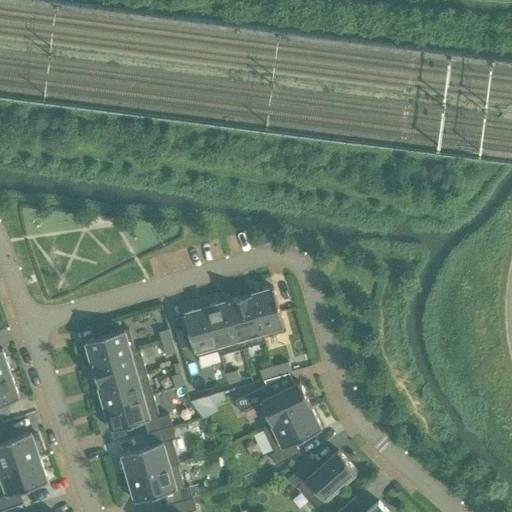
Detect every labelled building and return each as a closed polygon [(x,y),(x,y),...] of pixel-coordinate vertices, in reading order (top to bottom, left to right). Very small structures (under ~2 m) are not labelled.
[(251,293),(250,293),(262,333),(285,326),(273,287),(251,293)] [(250,293),(228,300),(240,339),(262,333),(250,293)] [(227,300),(206,306),(218,345),(240,339),(228,300),(227,300)] [(218,345),(206,306),(184,313),(188,329),(192,341),(195,352),(218,345)] [(91,363),(91,364),(131,352),(124,329),(85,341),(92,363),(91,363)] [(176,333),(179,344),(192,341),(188,329),(176,333)] [(158,336),(161,344),(172,341),(170,333),(158,336)] [(172,341),(161,344),(163,352),(174,348),(172,341)] [(242,348),(224,350),(226,366),(243,364),(242,348)] [(0,377),(11,373),(2,349),(0,349),(0,377)] [(91,364),(98,386),(137,374),(131,352),(91,364)] [(278,362),(271,365),(274,376),(282,374),(278,362)] [(274,376),(271,365),(263,367),(266,378),(274,376)] [(233,369),(225,372),(229,383),(236,381),(233,369)] [(229,383),(225,372),(218,374),(221,385),(229,383)] [(11,373),(0,377),(0,404),(19,398),(11,373)] [(99,387),(105,408),(143,396),(137,374),(98,386),(98,387),(99,387)] [(171,380),(173,388),(185,384),(183,377),(171,380)] [(261,401),(272,424),(311,405),(300,382),(272,395),(261,400),(261,401)] [(211,395),(190,401),(203,418),(218,409),(211,395)] [(143,396),(105,408),(111,430),(150,419),(143,396)] [(311,405),(272,424),(283,447),(295,442),(322,429),(311,406),(311,405)] [(0,470),(39,457),(31,432),(2,442),(0,442),(0,470)] [(121,453),(128,477),(169,465),(163,442),(163,441),(150,445),(121,453)] [(306,479),(325,500),(357,471),(338,450),(316,470),(306,479)] [(39,457),(0,470),(0,473),(7,495),(19,491),(48,481),(39,457)] [(169,465),(128,477),(135,501),(164,493),(176,489),(169,465)] [(335,511),(388,511),(379,501),(365,511),(363,511),(360,509),(362,507),(353,496),(335,511)]
